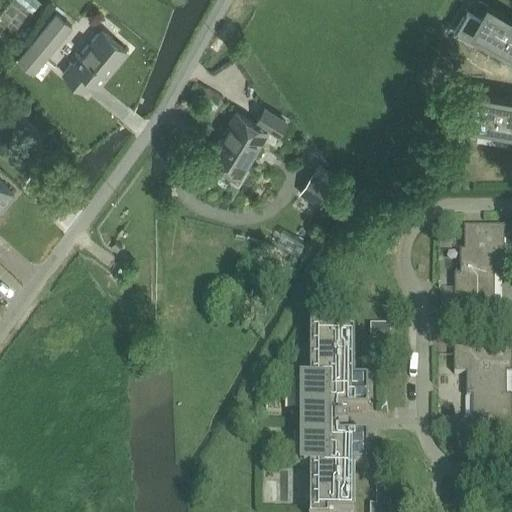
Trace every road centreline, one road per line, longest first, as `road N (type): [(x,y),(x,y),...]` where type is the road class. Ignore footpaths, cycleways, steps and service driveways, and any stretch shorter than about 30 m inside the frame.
road 1 (residential): [(511,204),(448,206),(424,218),(402,252),(423,315),(429,452),(458,473),(511,474)]
road 2 (residential): [(0,345),(128,185),(231,0)]
